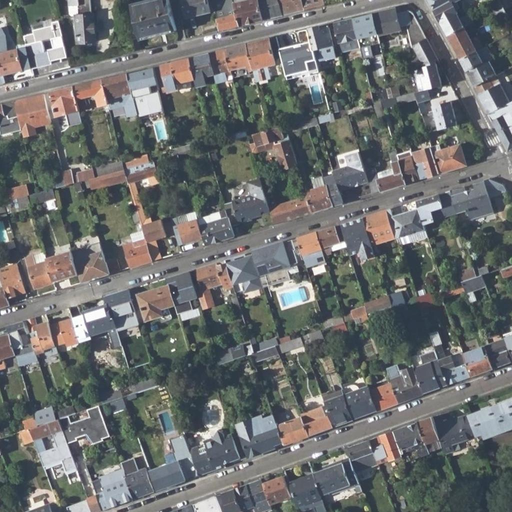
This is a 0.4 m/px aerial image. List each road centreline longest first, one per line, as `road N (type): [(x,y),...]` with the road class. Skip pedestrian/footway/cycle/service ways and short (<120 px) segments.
road 1 (residential): [(503,164),(0,318)]
road 2 (residential): [(511,374),(135,511)]
road 3 (residential): [(0,95),(386,0)]
road 4 (residential): [(416,0),(503,164)]
